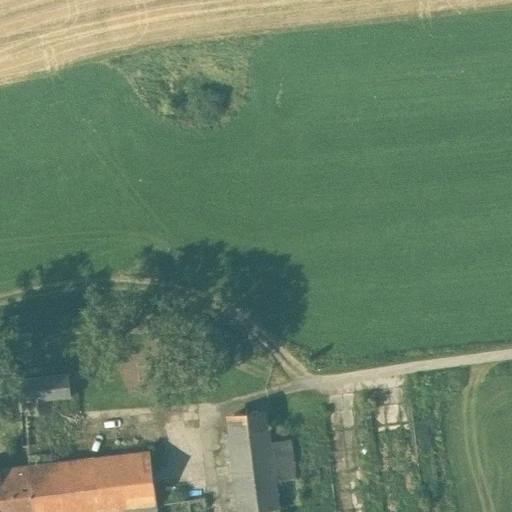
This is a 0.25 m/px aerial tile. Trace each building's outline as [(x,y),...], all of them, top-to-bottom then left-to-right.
[(197,356),(138,363),(142,391),(201,384),(197,356)] [(68,371),(17,378),(21,412),(22,444),(28,443),(29,462),(44,460),(44,452),(54,451),(51,396),(71,394),(68,371)] [(424,511),(410,400),(368,406),(382,511),(424,511)] [(377,511),(365,406),(323,411),(335,511),(377,511)] [(265,420),(265,417),(265,413),(263,410),(260,409),(257,408),(253,409),(250,410),(249,413),(248,417),(249,420),(251,423),(253,425),(257,425),(260,425),(263,423),(265,420)] [(246,422),(247,419),(246,416),(244,413),(241,411),(238,410),(235,411),(232,413),(230,416),(230,419),(230,422),(232,425),(235,427),(238,428),(242,427),(244,425),(246,422)] [(290,424),(270,426),(280,505),(300,503),(290,424)] [(270,426),(228,431),(238,511),(253,509),(280,505),(270,426)] [(29,462),(0,465),(0,475),(4,511),(81,511),(125,507),(157,503),(156,502),(149,448),(44,460),(29,462)] [(157,503),(125,507),(125,511),(206,511),(204,495),(156,502),(157,503)]
